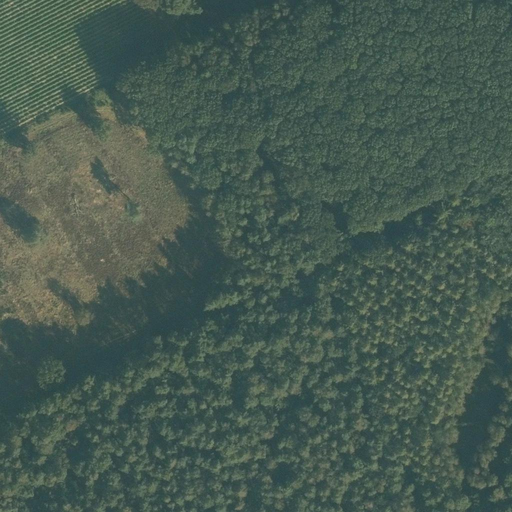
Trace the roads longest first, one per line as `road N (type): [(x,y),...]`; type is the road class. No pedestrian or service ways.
road 1 (track): [(203,305),(492,194)]
road 2 (track): [(203,305),(90,354),(0,406)]
